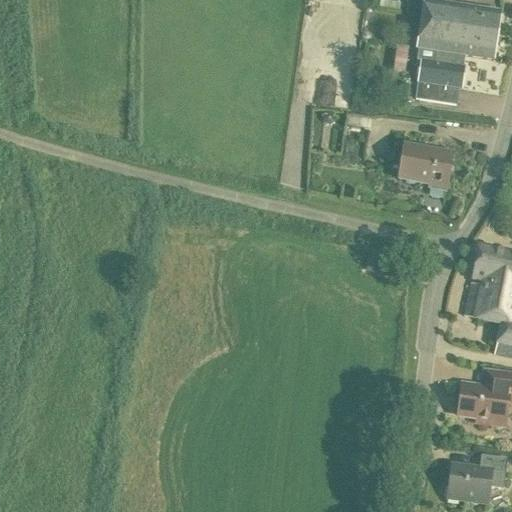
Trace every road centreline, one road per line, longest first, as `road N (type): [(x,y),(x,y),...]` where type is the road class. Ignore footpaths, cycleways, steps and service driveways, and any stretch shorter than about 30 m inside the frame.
road 1 (unclassified): [(448,250),(0,133)]
road 2 (residential): [(407,511),(448,250)]
road 3 (residential): [(448,250),(483,199),(511,111)]
